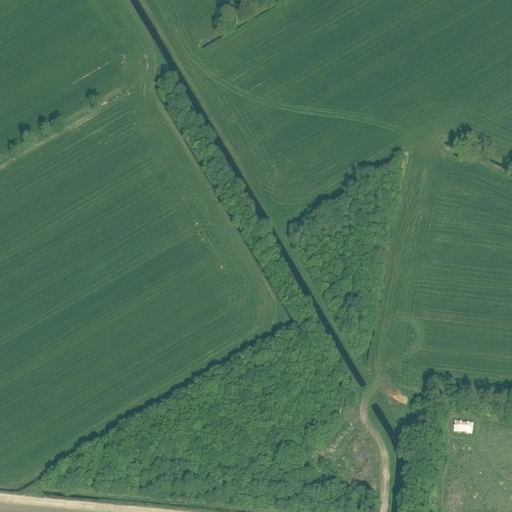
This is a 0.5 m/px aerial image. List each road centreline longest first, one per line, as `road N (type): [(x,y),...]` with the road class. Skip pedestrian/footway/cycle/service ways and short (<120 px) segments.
road 1 (track): [(0,497),(154,511)]
road 2 (track): [(367,395),(363,411),(384,460),(384,511)]
